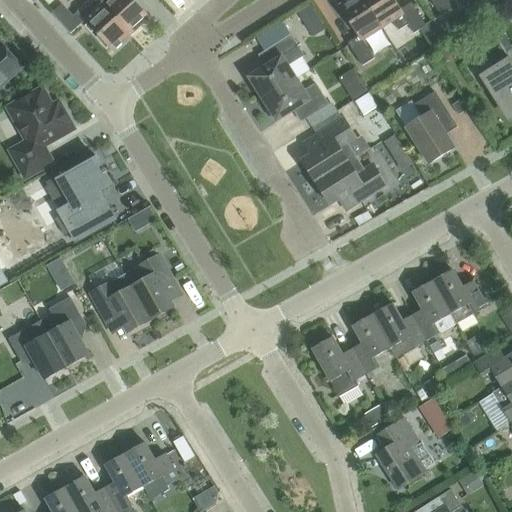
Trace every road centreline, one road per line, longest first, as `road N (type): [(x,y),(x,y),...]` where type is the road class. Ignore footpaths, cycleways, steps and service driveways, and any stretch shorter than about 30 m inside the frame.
road 1 (residential): [(251,331),(109,106)]
road 2 (residential): [(251,331),(478,205)]
road 3 (residential): [(319,246),(196,50)]
road 4 (residential): [(251,331),(332,456),(344,511)]
road 5 (residential): [(0,473),(169,377)]
road 6 (residential): [(253,511),(169,377)]
road 7 (residential): [(109,106),(12,0)]
